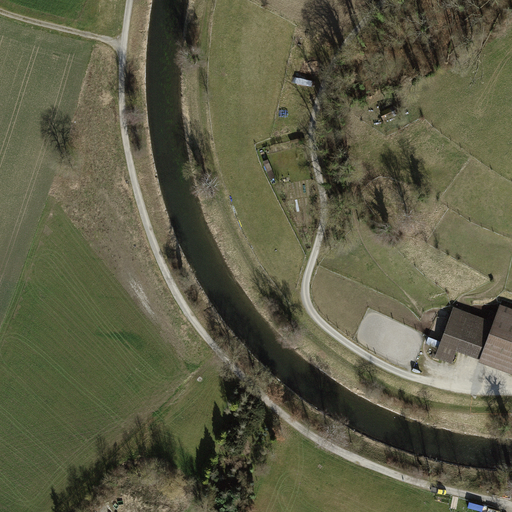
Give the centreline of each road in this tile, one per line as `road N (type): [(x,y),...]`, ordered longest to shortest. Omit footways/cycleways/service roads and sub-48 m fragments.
road 1 (track): [(130,0),(122,119),(141,207),(179,299),(205,335),(285,415),(345,455),(511,505)]
road 2 (track): [(384,0),(348,40),(313,120),(325,209),(304,287),(307,306),(359,351),(413,378),(511,391)]
road 3 (track): [(124,43),(0,10)]
